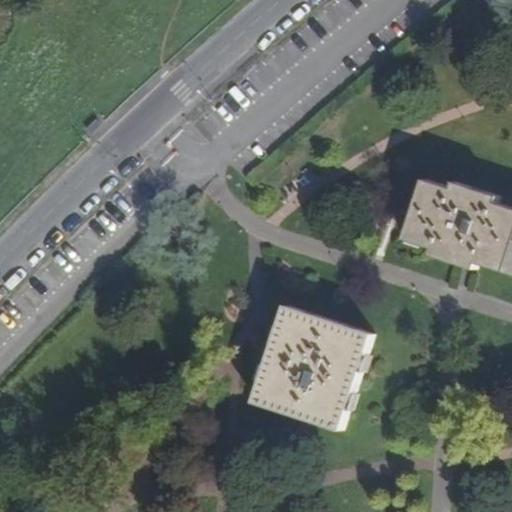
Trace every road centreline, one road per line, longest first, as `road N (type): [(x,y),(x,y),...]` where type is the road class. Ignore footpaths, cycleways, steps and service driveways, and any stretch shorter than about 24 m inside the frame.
road 1 (residential): [(146,120),(0,271)]
road 2 (residential): [(284,0),(146,120)]
